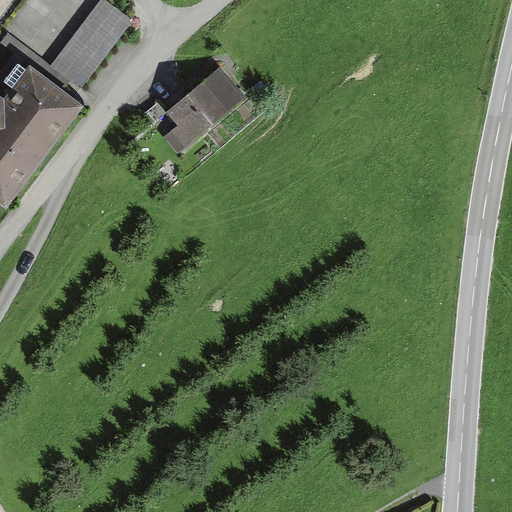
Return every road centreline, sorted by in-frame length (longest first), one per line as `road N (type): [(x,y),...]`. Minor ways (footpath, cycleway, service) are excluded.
road 1 (tertiary): [(511,65),(485,204),(457,511)]
road 2 (track): [(0,309),(88,148),(95,119)]
road 3 (track): [(95,119),(172,33),(219,0)]
